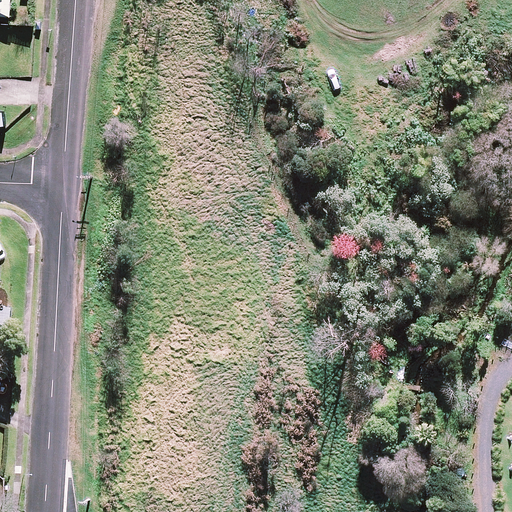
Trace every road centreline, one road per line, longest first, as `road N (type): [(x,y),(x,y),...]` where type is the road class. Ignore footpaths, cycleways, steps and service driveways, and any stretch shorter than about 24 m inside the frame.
road 1 (residential): [(45,511),(61,185)]
road 2 (track): [(454,0),(369,57),(348,57),(294,0)]
road 3 (residential): [(61,185),(74,0)]
